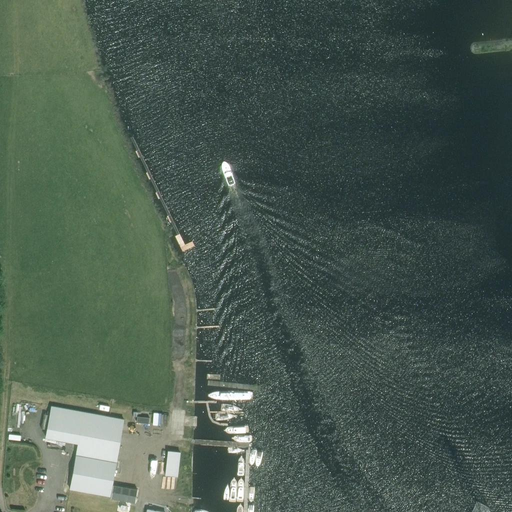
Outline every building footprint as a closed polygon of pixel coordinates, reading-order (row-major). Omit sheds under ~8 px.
[(129,412),(130,401),(121,400),(120,410),(129,412)] [(109,497),(112,482),(123,420),(51,406),(45,438),(77,444),(69,489),(109,497)] [(133,407),(133,415),(145,415),(145,407),(133,407)] [(19,441),(19,432),(6,432),(5,440),(19,441)] [(111,497),(118,498),(118,497),(136,500),(138,487),(114,482),(111,497)] [(126,509),(128,502),(118,500),(117,507),(126,509)]
